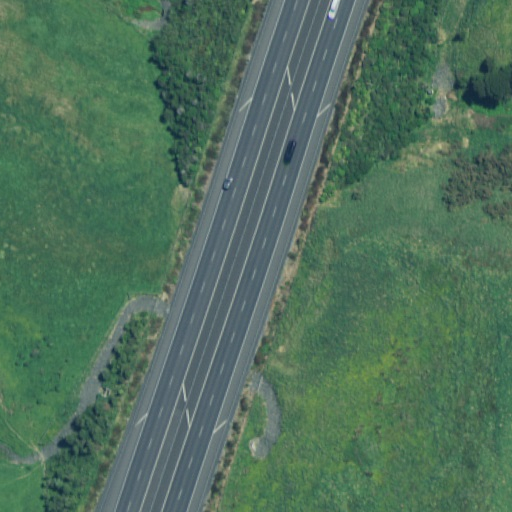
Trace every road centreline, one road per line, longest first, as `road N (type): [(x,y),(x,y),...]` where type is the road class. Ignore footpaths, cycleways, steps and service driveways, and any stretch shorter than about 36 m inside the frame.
road 1 (motorway): [(126,511),(298,0)]
road 2 (motorway): [(345,0),(178,511)]
